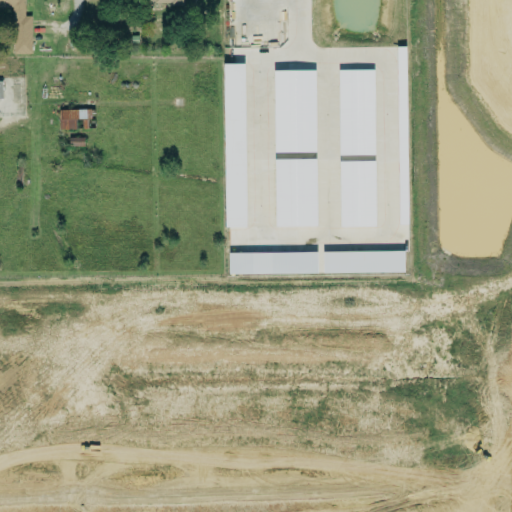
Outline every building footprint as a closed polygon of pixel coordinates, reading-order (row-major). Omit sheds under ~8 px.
[(22,0),(0,0),(0,8),(22,8),(22,0)] [(30,54),(30,17),(11,17),(11,54),(30,54)] [(244,64),(223,64),(225,227),(245,227),(244,64)] [(316,152),(315,70),(274,71),(275,152),(316,152)] [(375,155),(374,70),(339,70),(340,155),(375,155)] [(60,111),(60,129),(89,129),(89,111),(60,111)] [(316,159),(274,160),(276,227),(317,226),(316,159)] [(374,161),(339,162),(340,227),(375,227),(374,161)] [(404,272),(404,251),(323,252),(323,273),(404,272)] [(228,274),(317,274),(317,252),(228,253),(228,274)]
